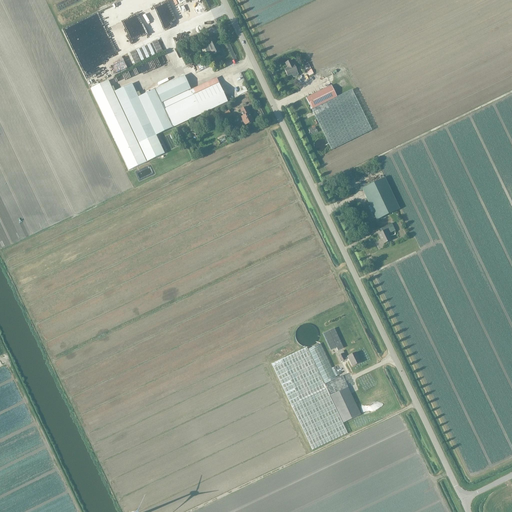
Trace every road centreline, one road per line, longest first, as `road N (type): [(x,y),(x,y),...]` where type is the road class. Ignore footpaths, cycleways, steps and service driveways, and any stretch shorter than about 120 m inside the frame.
road 1 (unclassified): [(462,500),(222,0)]
road 2 (track): [(416,404),(188,511)]
road 3 (track): [(312,188),(511,91)]
